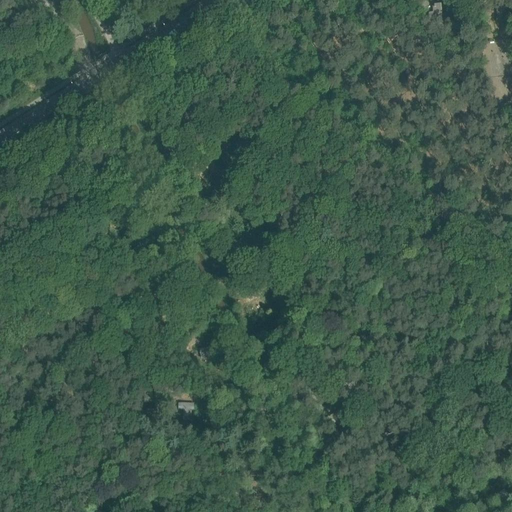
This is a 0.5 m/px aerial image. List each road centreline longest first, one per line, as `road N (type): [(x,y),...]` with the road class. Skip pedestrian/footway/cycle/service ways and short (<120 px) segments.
road 1 (track): [(511,248),(278,69),(243,2)]
road 2 (tertiary): [(0,137),(121,57)]
